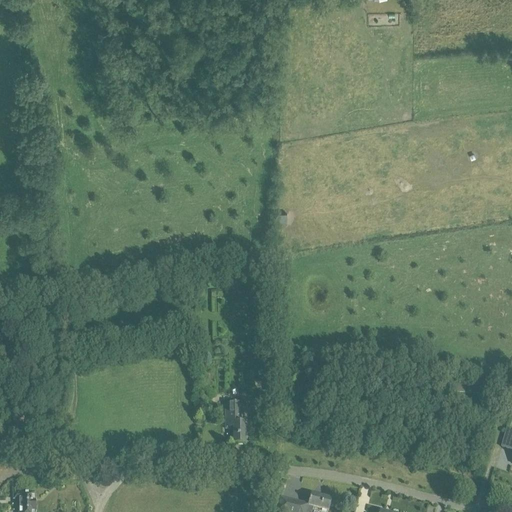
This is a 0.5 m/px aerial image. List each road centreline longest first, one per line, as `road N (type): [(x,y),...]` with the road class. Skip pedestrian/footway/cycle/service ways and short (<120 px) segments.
road 1 (residential): [(491,511),(295,469),(126,470)]
road 2 (track): [(0,209),(38,208),(47,293),(60,298),(74,470)]
